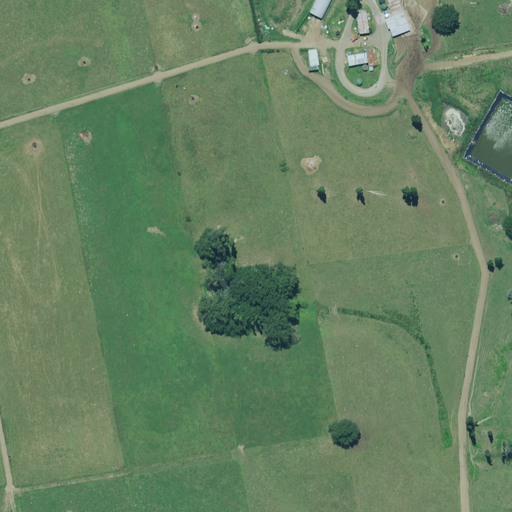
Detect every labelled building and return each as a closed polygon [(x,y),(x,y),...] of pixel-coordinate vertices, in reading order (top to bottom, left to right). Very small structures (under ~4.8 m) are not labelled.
[(330,0),(317,0),(311,13),(322,18),(330,0)] [(411,30),(399,0),(388,0),(395,16),(386,20),(390,29),(391,28),(394,36),(411,30)] [(370,33),(367,13),(358,14),(361,34),(370,33)] [(320,65),(318,49),(309,51),(311,66),(320,65)] [(369,63),(368,53),(349,56),(351,66),(369,63)]
